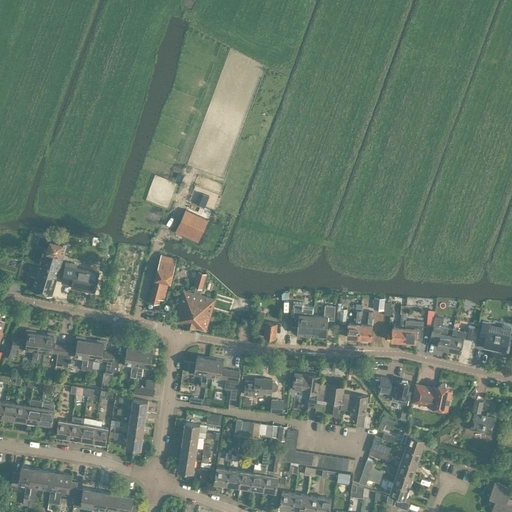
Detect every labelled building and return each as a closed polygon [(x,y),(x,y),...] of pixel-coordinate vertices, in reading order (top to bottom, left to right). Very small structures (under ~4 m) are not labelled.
[(204,194),(199,205),(205,208),(209,197),(204,194)] [(186,210),(178,225),(202,236),(209,221),(186,210)] [(41,264),(61,270),(69,243),(36,233),(33,246),(45,249),(41,264)] [(131,254),(119,251),(115,268),(128,270),(131,254)] [(161,255),(150,301),(159,304),(161,299),(164,300),(169,283),(171,283),(177,259),(161,255)] [(96,291),(100,272),(77,267),(78,264),(67,262),(63,282),(73,284),(73,286),(96,291)] [(53,295),(61,270),(41,264),(33,289),(53,295)] [(185,290),(176,321),(191,326),(207,330),(216,299),(201,294),(202,289),(207,274),(199,271),(195,287),(196,287),(194,293),(185,290)] [(140,279),(116,274),(112,294),(114,295),(113,300),(123,302),(123,300),(128,301),(128,300),(135,301),(140,279)] [(384,310),(385,299),(375,298),(374,309),(384,310)] [(299,332),(314,334),(316,321),(316,314),(314,314),(315,307),(305,306),(306,302),(297,301),(295,315),(301,316),(299,332)] [(326,315),(316,314),(316,321),(314,334),(328,336),(330,319),(335,319),(337,305),(327,304),(326,315)] [(393,327),(392,341),(403,342),(405,328),(406,320),(406,314),(407,305),(401,304),(400,314),(401,314),(401,321),(401,327),(393,327)] [(357,318),(356,323),(349,323),(348,338),(360,339),(361,324),(362,318),(362,311),(357,311),(356,318),(357,318)] [(368,324),(361,324),(360,339),(372,340),(373,325),(374,319),(374,312),(369,311),(368,318),(369,318),(368,324)] [(448,312),(446,318),(455,320),(456,313),(448,312)] [(405,328),(403,342),(416,343),(417,340),(422,340),(424,322),(406,321),(407,314),(406,314),(406,320),(405,328)] [(435,316),(430,340),(438,341),(437,348),(449,350),(451,340),(453,329),(442,327),(444,318),(435,316)] [(249,327),(251,319),(242,317),(241,325),(249,327)] [(277,337),(279,321),(263,319),(262,328),(265,328),(264,336),(277,337)] [(483,322),(480,339),(484,340),(483,349),(505,354),(511,328),(501,325),(500,327),(489,325),(489,323),(483,322)] [(451,340),(449,350),(461,353),(464,339),(473,341),(475,327),(469,326),(468,332),(453,329),(451,340)] [(32,362),(38,362),(42,333),(36,333),(36,331),(27,329),(26,337),(28,337),(28,340),(14,338),(13,346),(8,358),(18,359),(19,348),(34,350),(32,362)] [(56,366),(62,367),(65,345),(54,344),(54,341),(56,341),(57,334),(48,332),(48,334),(42,333),(38,362),(43,363),(45,352),(58,354),(56,366)] [(89,358),(91,341),(85,340),(86,338),(77,337),(76,344),(78,344),(77,347),(65,345),(62,367),(68,368),(70,355),(84,357),(82,369),(87,370),(89,358)] [(91,341),(89,358),(87,370),(93,370),(94,359),(108,361),(106,372),(112,373),(114,359),(115,353),(103,351),(104,348),(106,349),(107,341),(98,340),(98,342),(91,341)] [(131,376),(137,377),(141,348),(128,346),(126,363),(133,364),(131,376)] [(154,350),(141,348),(137,377),(142,378),(144,366),(151,367),(154,350)] [(191,361),(189,372),(203,374),(201,386),(206,387),(211,358),(198,356),(197,362),(191,361)] [(212,388),(214,376),(233,379),(230,399),(236,400),(240,380),(240,371),(222,368),(224,360),(211,358),(206,387),(212,388)] [(120,360),(114,359),(112,373),(118,374),(120,360)] [(323,361),(321,368),(332,370),(333,363),(323,361)] [(148,373),(147,382),(159,383),(159,373),(148,373)] [(316,407),(317,399),(320,383),(321,377),(295,373),(293,389),(303,391),(311,392),(309,406),(316,407)] [(382,377),(379,392),(390,394),(393,379),(382,377)] [(255,378),(255,381),(246,380),(245,395),(255,395),(255,392),(272,393),(272,391),(275,391),(278,389),(278,385),(276,382),(272,382),(273,379),(255,378)] [(396,381),(392,400),(398,401),(399,397),(410,399),(412,391),(408,391),(409,383),(408,382),(407,380),(403,379),(402,381),(400,381),(400,382),(396,381)] [(345,386),(320,383),(317,399),(335,402),(333,416),(340,417),(341,409),(344,392),(345,386)] [(416,384),(413,402),(430,405),(430,406),(447,410),(452,391),(447,390),(448,387),(447,386),(446,384),(442,383),(440,385),(439,385),(439,388),(434,387),(434,388),(416,384)] [(80,387),(77,386),(72,386),(71,393),(79,394),(80,387)] [(154,395),(155,389),(136,386),(135,392),(154,395)] [(344,392),(341,409),(359,411),(357,426),(364,427),(366,413),(367,413),(369,396),(344,392)] [(190,403),(204,405),(205,399),(191,397),(190,403)] [(40,423),(43,402),(43,401),(31,399),(30,405),(28,421),(40,423)] [(132,411),(147,413),(148,401),(134,399),(132,411)] [(273,400),(272,412),(285,412),(286,401),(273,400)] [(477,429),(491,433),(495,417),(481,414),(483,402),(476,400),(472,418),(473,418),(471,430),(477,431),(477,429)] [(16,419),(18,403),(6,402),(3,417),(16,419)] [(55,404),(43,402),(40,423),(53,425),(55,409),(55,407),(55,404)] [(18,403),(16,419),(28,421),(30,405),(18,403)] [(147,413),(132,411),(130,423),(145,425),(147,413)] [(208,415),(206,424),(219,426),(220,417),(208,415)] [(393,426),(396,422),(385,416),(383,421),(393,426)] [(69,438),(72,422),(59,420),(57,436),(69,438)] [(97,420),(96,426),(94,442),(106,444),(109,428),(102,427),(103,421),(97,420)] [(241,432),(247,433),(248,433),(249,422),(249,421),(243,420),(241,432)] [(69,438),(81,440),(84,424),(72,422),(69,438)] [(184,434),(199,437),(201,424),(186,422),(184,434)] [(254,422),(249,422),(248,433),(247,433),(246,446),(251,447),(252,437),(259,438),(260,435),(261,423),(254,422)] [(145,425),(130,423),(128,434),(143,437),(145,425)] [(266,436),(272,437),(273,425),(267,424),(261,423),(260,435),(266,436)] [(96,426),(84,424),(81,440),(94,442),(96,426)] [(279,441),(286,442),(286,437),(288,429),(288,428),(281,427),(279,441)] [(299,431),(288,429),(286,437),(298,439),(299,431)] [(382,438),(383,438),(382,438),(394,442),(396,436),(384,432),(382,438)] [(448,433),(441,436),(443,442),(451,439),(448,433)] [(143,437),(128,434),(127,447),(142,449),(143,437)] [(199,437),(184,434),(182,446),(197,448),(199,437)] [(410,434),(406,446),(422,452),(426,440),(410,434)] [(380,444),(382,438),(383,438),(382,438),(375,436),(371,447),(390,454),(392,448),(380,444)] [(490,445),(486,455),(492,458),(496,448),(490,445)] [(197,448),(182,446),(181,458),(195,460),(197,448)] [(422,452),(406,446),(402,458),(418,463),(422,452)] [(388,459),(390,454),(371,447),(369,453),(388,459)] [(282,461),(284,461),(300,463),(302,451),(296,450),(296,451),(284,449),(284,453),(282,461)] [(254,472),(252,488),(264,490),(267,470),(269,453),(264,452),(261,469),(255,468),(254,472)] [(282,461),(284,453),(277,452),(274,471),(267,470),(264,490),(276,492),(279,477),(281,477),(282,477),(282,476),(284,461),(282,461)] [(195,460),(181,458),(179,470),(194,472),(195,460)] [(418,463),(402,458),(398,470),(414,475),(418,463)] [(363,471),(382,477),(384,472),(373,468),(375,462),(367,459),(363,471)] [(26,485),(24,498),(23,505),(28,506),(29,499),(30,499),(35,468),(22,466),(21,473),(14,472),(12,485),(20,486),(20,484),(26,485)] [(227,485),(230,469),(217,467),(215,483),(227,485)] [(44,488),(47,470),(35,468),(30,499),(35,500),(37,487),(44,488)] [(230,469),(227,485),(240,487),(242,471),(230,469)] [(47,470),(44,488),(51,489),(49,502),(48,509),(52,510),(51,511),(53,511),(55,503),(59,472),(47,470)] [(394,482),(410,487),(414,475),(398,470),(394,482)] [(242,471),(240,487),(252,488),(254,472),(242,471)] [(359,483),(366,485),(368,479),(380,483),(382,477),(363,471),(359,483)] [(59,472),(55,503),(60,504),(62,495),(75,497),(76,497),(76,494),(77,488),(78,482),(71,481),(72,474),(59,472)] [(391,476),(383,474),(381,482),(389,484),(391,476)] [(390,481),(388,486),(392,487),(390,494),(396,496),(405,499),(410,487),(394,482),(394,483),(390,481)] [(496,500),(507,503),(511,489),(511,488),(495,482),(490,497),(496,500)] [(75,497),(74,507),(82,508),(82,506),(88,507),(87,511),(93,511),(97,491),(84,489),(77,488),(76,494),(76,497),(75,497)] [(97,491),(93,511),(98,511),(99,509),(106,510),(109,493),(97,491)] [(280,507),(293,509),(295,493),(283,491),(280,507)] [(109,493),(106,510),(113,511),(118,511),(121,495),(109,493)] [(295,493),(293,509),(305,511),(307,495),(295,493)] [(134,497),(121,495),(118,511),(137,511),(138,505),(136,505),(137,504),(133,503),(134,497)] [(307,495),(305,511),(312,511),(317,511),(319,497),(307,495)] [(329,511),(332,498),(319,497),(317,511),(329,511)] [(397,499),(394,505),(408,510),(410,503),(397,499)] [(511,505),(507,503),(496,500),(491,511),(511,511),(511,510),(511,505)]
